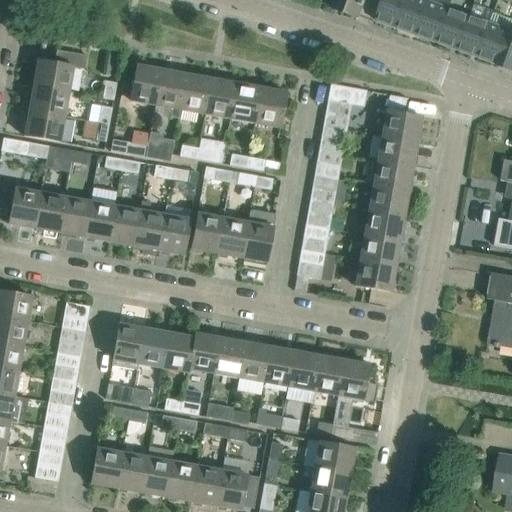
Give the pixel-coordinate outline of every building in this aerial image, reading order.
[(336,0),(333,9),(358,17),(362,6),(363,6),(364,2),(364,0),(336,0)] [(396,28),(406,0),(382,0),(375,21),(396,28)] [(417,35),(429,1),(425,0),(406,0),(396,28),(417,35)] [(437,43),(449,8),(429,1),(417,35),(437,43)] [(457,50),(470,16),(449,8),(437,43),(457,50)] [(478,57),(490,23),(470,16),(457,50),(478,57)] [(498,66),(511,29),(510,28),(509,30),(490,23),(478,57),(497,64),(497,65),(498,66)] [(511,29),(498,66),(511,70),(511,29)] [(68,93),(73,68),(84,70),(86,56),(56,51),(54,64),(38,61),(33,86),(68,93)] [(155,106),(162,71),(136,67),(134,79),(124,77),(121,94),(131,96),(130,102),(155,106)] [(180,111),(186,76),(162,71),(155,106),(180,111)] [(205,115),(211,80),(186,76),(180,111),(205,115)] [(230,120),(236,85),(211,80),(205,115),(230,120)] [(113,101),(117,84),(105,82),(102,99),(113,101)] [(254,124),(261,89),(236,85),(230,120),(254,124)] [(64,118),(68,93),(33,86),(29,111),(64,118)] [(280,129),(286,94),(261,89),(254,124),(280,129)] [(349,118),(351,105),(328,101),(325,114),(349,118)] [(109,126),(112,109),(101,107),(98,124),(109,126)] [(59,143),(64,118),(29,111),(24,137),(59,143)] [(417,144),(421,118),(386,112),(382,137),(417,144)] [(347,131),(349,118),(325,114),(323,127),(347,131)] [(106,143),(109,126),(98,124),(95,141),(106,143)] [(344,143),(347,131),(323,127),(321,139),(344,143)] [(412,168),(417,144),(382,137),(377,162),(412,168)] [(342,156),(344,143),(321,139),(319,151),(342,156)] [(146,159),(148,147),(113,141),(111,152),(129,155),(146,159)] [(46,160),(48,147),(23,143),(20,155),(46,160)] [(197,160),(199,149),(182,146),(180,157),(197,160)] [(162,161),(164,150),(148,147),(146,159),(162,161)] [(71,163),(73,152),(56,149),(54,160),(71,163)] [(213,163),(215,152),(199,149),(197,160),(213,163)] [(340,168),(342,156),(319,151),(316,164),(340,168)] [(88,166),(90,155),(73,152),(71,163),(88,166)] [(246,169),(248,158),(231,155),(229,166),(246,169)] [(121,172),(123,161),(106,157),(104,169),(121,172)] [(263,172),(265,161),(248,158),(246,169),(263,172)] [(500,219),(495,247),(511,249),(511,161),(505,160),(501,181),(511,183),(511,204),(509,221),(500,219)] [(138,175),(140,164),(123,161),(121,172),(138,175)] [(408,193),(412,168),(377,162),(373,187),(408,193)] [(338,180),(340,168),(316,164),(314,176),(338,180)] [(171,180),(173,169),(155,166),(153,177),(171,180)] [(229,184),(231,173),(205,168),(203,179),(229,184)] [(187,183),(189,172),(173,169),(171,180),(187,183)] [(254,188),(256,177),(239,174),(237,185),(254,188)] [(336,193),(338,180),(314,176),(312,189),(336,193)] [(271,191),(273,180),(256,177),(254,188),(271,191)] [(404,218),(408,193),(373,187),(368,212),(404,218)] [(34,229),(40,194),(15,189),(8,224),(34,229)] [(333,205),(336,193),(312,189),(310,201),(333,205)] [(59,234),(65,198),(40,194),(34,229),(59,234)] [(84,238),(90,203),(65,198),(59,234),(84,238)] [(331,218),(333,205),(310,201),(307,213),(331,218)] [(158,251),(164,216),(149,213),(151,204),(141,202),(139,212),(133,247),(143,249),(142,254),(155,257),(156,251),(158,251)] [(108,242),(115,207),(90,203),(84,238),(108,242)] [(133,247),(139,212),(115,207),(108,242),(133,247)] [(267,263),(273,228),(275,216),(250,212),(248,224),(241,259),(267,263)] [(399,243),(404,218),(368,212),(364,237),(399,243)] [(329,230),(331,218),(307,213),(305,226),(329,230)] [(216,254),(223,219),(197,215),(191,250),(216,254)] [(184,256),(190,221),(164,216),(158,251),(184,256)] [(241,259),(248,224),(223,219),(216,254),(241,259)] [(327,243),(329,230),(305,226),(303,238),(327,243)] [(395,268),(399,243),(364,237),(360,261),(395,268)] [(324,255),(327,243),(303,238),(301,251),(324,255)] [(322,267),(324,255),(301,251),(299,263),(322,267)] [(390,293),(395,268),(360,261),(355,287),(390,293)] [(320,281),(322,267),(299,263),(296,276),(320,281)] [(511,276),(511,277),(492,273),(488,299),(495,301),(487,344),(495,346),(495,347),(500,348),(501,347),(511,348),(511,276)] [(0,317),(27,323),(32,297),(0,291),(0,317)] [(87,321),(90,307),(66,303),(64,316),(87,321)] [(85,333),(87,321),(64,316),(61,329),(85,333)] [(0,343),(23,348),(27,323),(0,317),(0,343)] [(138,365),(145,330),(119,325),(111,366),(137,371),(138,365)] [(83,345),(85,333),(61,329),(59,341),(83,345)] [(163,369),(169,334),(145,330),(138,365),(163,369)] [(189,369),(194,338),(169,334),(163,369),(189,374),(189,369)] [(214,374),(220,339),(195,334),(194,338),(189,369),(214,374)] [(237,378),(244,343),(220,339),(214,374),(237,378)] [(81,358),(83,345),(59,341),(57,354),(81,358)] [(0,368),(18,372),(23,348),(0,343),(0,368)] [(264,383),(270,348),(244,343),(237,378),(264,383)] [(288,387),(294,352),(270,348),(264,383),(288,387)] [(313,392),(319,357),(294,352),(288,387),(313,392)] [(78,370),(81,358),(57,354),(55,366),(78,370)] [(338,397),(345,361),(319,357),(313,392),(338,397)] [(366,385),(370,366),(345,361),(338,397),(363,401),(363,400),(374,402),(374,403),(375,403),(378,386),(377,386),(377,387),(366,385)] [(76,383),(78,370),(55,366),(52,378),(76,383)] [(0,394),(14,397),(18,372),(0,368),(0,394)] [(74,395),(76,383),(52,378),(50,391),(74,395)] [(131,405),(133,394),(134,389),(108,385),(106,400),(131,405)] [(72,407),(74,395),(50,391),(48,403),(72,407)] [(0,420),(9,422),(14,397),(0,394),(0,420)] [(148,408),(150,397),(133,394),(131,405),(148,408)] [(181,414),(183,402),(166,399),(164,411),(181,414)] [(198,417),(200,405),(183,402),(181,414),(198,417)] [(69,420),(72,407),(48,403),(46,416),(69,420)] [(128,422),(130,411),(113,408),(111,419),(128,422)] [(232,411),(216,408),(214,419),(230,422),(232,411)] [(145,425),(147,414),(130,411),(128,422),(145,425)] [(248,425),(250,414),(232,411),(230,422),(248,425)] [(280,429),(282,418),(265,415),(264,426),(280,429)] [(67,432),(69,420),(46,416),(44,428),(67,432)] [(178,431),(180,419),(163,416),(161,428),(178,431)] [(297,432),(299,421),(282,418),(280,429),(297,432)] [(195,434),(197,422),(180,419),(178,431),(195,434)] [(365,423),(364,431),(378,434),(380,421),(372,419),(365,423)] [(0,445),(5,447),(9,422),(0,420),(0,445)] [(330,438),(332,425),(318,423),(316,436),(330,438)] [(227,439),(229,428),(204,424),(202,435),(227,439)] [(356,443),(358,430),(332,425),(330,438),(356,443)] [(65,445),(67,432),(44,428),(41,440),(65,445)] [(244,442),(246,431),(229,428),(227,439),(244,442)] [(63,457),(65,445),(41,440),(39,453),(63,457)] [(350,474),(355,449),(319,442),(315,468),(350,474)] [(279,462),(282,445),(271,443),(268,460),(279,462)] [(116,489),(122,454),(97,449),(90,484),(116,489)] [(60,469),(63,457),(39,453),(37,465),(60,469)] [(141,493),(147,458),(122,454),(116,489),(141,493)] [(511,490),(511,457),(500,455),(494,491),(510,494),(510,491),(511,490)] [(166,498),(172,463),(147,458),(141,493),(166,498)] [(276,479),(279,462),(268,460),(265,477),(276,479)] [(190,502),(197,467),(172,463),(166,498),(190,502)] [(58,483),(60,469),(37,465),(35,478),(58,483)] [(215,507),(222,471),(197,467),(190,502),(215,507)] [(346,499),(350,474),(315,468),(310,493),(346,499)] [(241,511),(247,476),(222,471),(215,507),(241,511)] [(269,511),(272,511),(277,487),(264,484),(259,510),(269,511)] [(343,511),(346,499),(310,493),(306,511),(343,511)]
